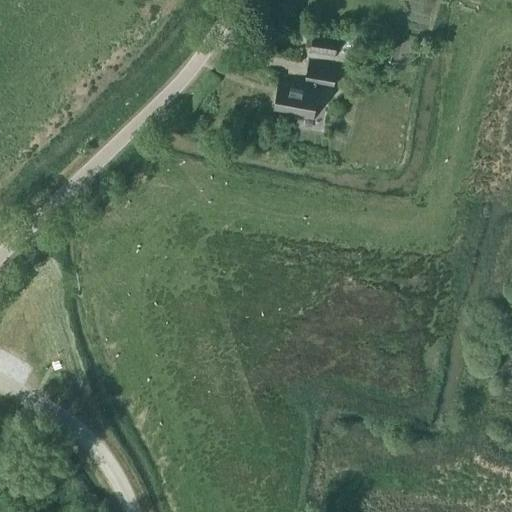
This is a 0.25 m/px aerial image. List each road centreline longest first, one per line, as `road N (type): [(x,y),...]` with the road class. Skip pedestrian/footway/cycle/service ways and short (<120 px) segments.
road 1 (tertiary): [(0,255),(190,70),(235,0)]
road 2 (unclassified): [(133,511),(119,480),(78,429),(0,380)]
